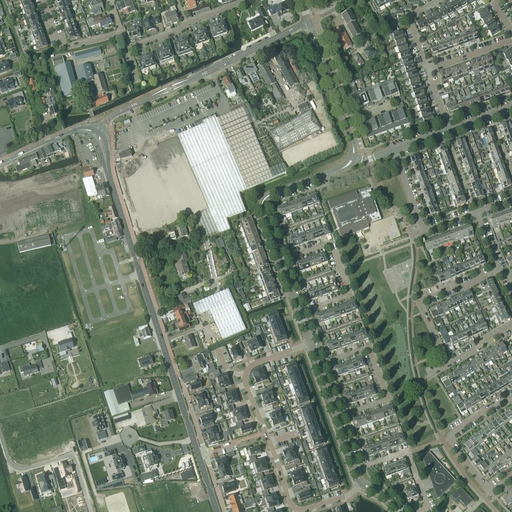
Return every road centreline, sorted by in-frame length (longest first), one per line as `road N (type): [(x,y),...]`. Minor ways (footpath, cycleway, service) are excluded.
road 1 (residential): [(361,481),(344,496),(305,509),(291,505),(244,382),(249,366),(310,344)]
road 2 (tertiary): [(193,439),(105,161)]
road 3 (unclassified): [(96,134),(118,110),(308,21)]
road 4 (tertiary): [(281,263),(263,198),(354,157)]
road 5 (residential): [(299,313),(350,294),(331,245),(281,263)]
road 6 (unclassified): [(89,511),(71,454),(16,467),(0,431)]
road 7 (residential): [(447,364),(419,302),(498,272)]
road 8 (residential): [(393,150),(422,230),(475,212)]
road 9 (unclassified): [(485,487),(448,438),(511,398)]
